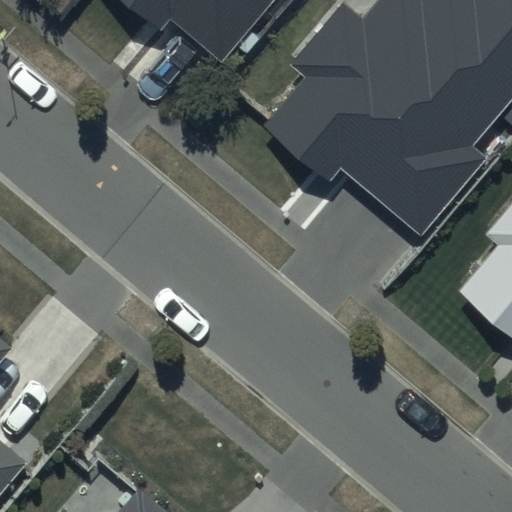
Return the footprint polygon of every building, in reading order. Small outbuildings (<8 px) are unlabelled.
[(268,0),(119,0),(158,32),(173,15),(222,56),(268,0)] [(511,100),(511,0),(378,0),(362,20),(341,4),(290,65),(304,76),(261,128),(328,184),(341,169),(422,236),(488,157),(474,146),(511,100)] [(511,208),(490,234),(499,242),(459,290),(511,334),(511,208)] [(0,362),(13,347),(0,336),(0,490),(26,460),(0,438),(0,362)] [(168,511),(138,487),(117,511),(168,511)]
